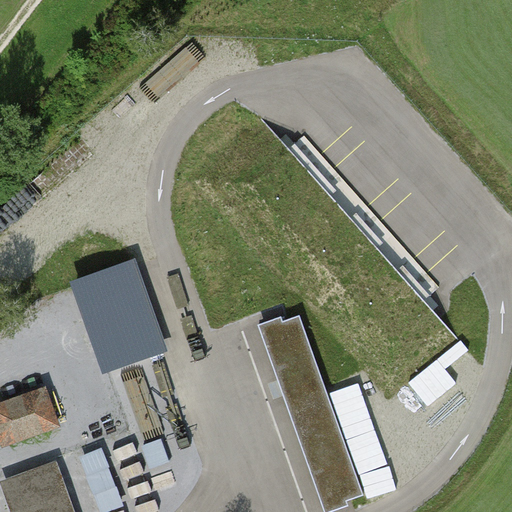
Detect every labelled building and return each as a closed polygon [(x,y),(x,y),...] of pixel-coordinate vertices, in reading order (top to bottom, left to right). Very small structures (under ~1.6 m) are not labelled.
[(146,99),(157,90),(150,81),(77,134),(100,166),(141,137),(130,120),(150,105),(146,99)] [(457,341),(261,117),(194,176),(389,400),(457,341)] [(109,373),(169,353),(136,261),(72,284),(73,288),(104,375),(109,373)] [(258,326),(325,511),(338,511),(350,508),(349,501),(365,494),(302,316),(284,323),(283,316),(258,326)] [(0,437),(3,447),(63,427),(49,386),(0,402),(0,437)] [(11,511),(75,511),(59,462),(2,482),(11,511)]
